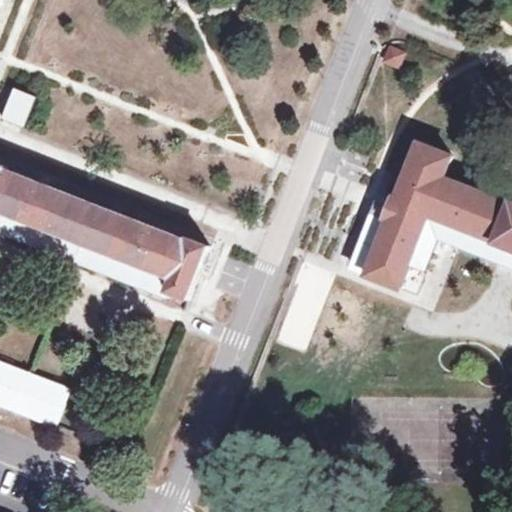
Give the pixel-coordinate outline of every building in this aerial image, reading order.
[(400,70),(407,52),(388,46),(382,63),(400,70)] [(17,90),(6,119),(26,127),(38,98),(17,90)] [(390,219),(369,274),(402,288),(424,232),(431,215),(498,240),(497,243),(511,248),(511,203),(446,177),(454,157),(426,145),(419,143),(399,198),(396,197),(388,218),(390,219)] [(0,230),(170,297),(172,292),(191,300),(212,245),(191,237),(190,239),(8,168),(9,166),(0,162),(0,230)] [(431,215),(424,232),(511,265),(511,248),(497,243),(498,240),(431,215)] [(0,360),(0,403),(59,427),(73,390),(0,360)]
